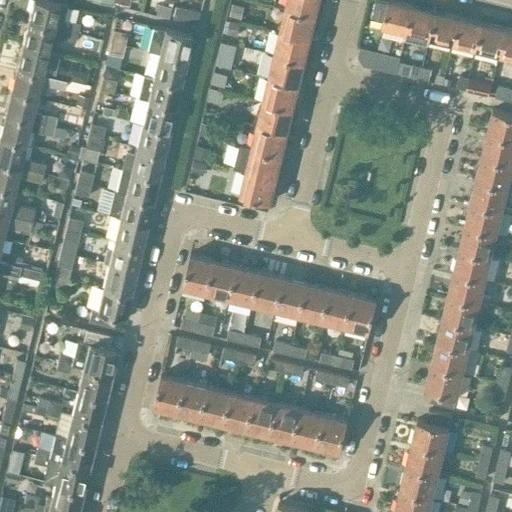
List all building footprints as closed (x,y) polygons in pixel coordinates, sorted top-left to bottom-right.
[(51,0),(31,0),(27,19),(54,25),(54,26),(64,28),(77,31),(80,23),(67,19),(63,18),(67,4),(60,2),(51,0)] [(286,0),(285,6),(316,13),(319,0),(286,0)] [(388,0),(382,25),(406,31),(412,4),(394,0),(388,0)] [(197,21),(199,9),(176,4),(173,15),(197,21)] [(406,31),(404,38),(427,43),(429,37),(435,10),(412,4),(406,31)] [(316,13),(285,6),(279,29),(311,36),(316,13)] [(453,42),(459,16),(435,10),(429,37),(453,42)] [(476,48),(482,21),(459,16),(453,42),(476,48)] [(77,31),(64,28),(54,26),(54,25),(27,19),(22,42),(49,48),(51,37),(63,40),(64,38),(75,41),(77,31)] [(499,54),(506,27),(482,21),(476,48),(499,54)] [(152,25),(146,49),(158,52),(186,59),(191,34),(163,27),(152,25)] [(511,56),(511,28),(506,27),(499,54),(511,56)] [(113,29),(110,40),(125,43),(127,32),(113,29)] [(279,29),(273,53),(305,61),(311,36),(279,29)] [(110,40),(107,51),(122,55),(125,43),(110,40)] [(22,42),(16,66),(53,75),(55,66),(59,51),(49,48),(22,42)] [(376,51),(372,66),(396,72),(400,57),(376,51)] [(186,59),(158,52),(152,74),(152,75),(180,82),(186,59)] [(305,61),(273,53),(268,76),(299,84),(305,61)] [(410,75),(420,77),(422,66),(413,63),(410,75)] [(16,66),(10,89),(37,95),(40,83),(63,88),(66,78),(53,75),(16,66)] [(55,66),(53,75),(66,78),(68,69),(55,66)] [(422,66),(420,77),(428,80),(431,68),(422,66)] [(143,72),(138,96),(146,98),(146,99),(174,105),(177,94),(180,82),(152,75),(152,74),(143,72)] [(459,74),(457,86),(466,89),(469,76),(459,74)] [(101,75),(99,86),(113,90),(116,79),(101,75)] [(299,84),(268,76),(262,99),(294,107),(299,84)] [(469,76),(466,89),(476,91),(477,91),(488,94),(491,81),(469,76)] [(495,96),(511,99),(511,87),(498,84),(495,96)] [(99,86),(96,98),(111,102),(113,90),(99,86)] [(10,89),(4,112),(55,124),(57,116),(34,110),(37,95),(10,89)] [(141,122),(169,129),(174,105),(146,99),(141,122)] [(294,107),(262,99),(256,123),(288,131),(294,107)] [(487,131),(511,137),(511,112),(493,108),(487,131)] [(4,112),(0,130),(0,136),(26,142),(29,129),(52,135),(55,124),(4,112)] [(88,133),(102,137),(105,125),(90,122),(88,133)] [(135,145),(163,152),(169,129),(141,122),(135,145)] [(288,131),(256,123),(251,145),(282,153),(288,131)] [(511,161),(511,137),(487,131),(482,154),(511,161)] [(88,133),(85,145),(100,148),(102,137),(88,133)] [(0,136),(0,160),(43,171),(45,162),(33,159),(22,156),(26,142),(0,136)] [(276,177),(282,153),(251,145),(250,146),(239,143),(233,167),(245,170),(245,169),(276,177)] [(125,150),(121,166),(158,175),(163,152),(135,145),(134,152),(125,150)] [(509,186),(511,173),(511,161),(482,154),(476,178),(509,186)] [(0,160),(0,185),(14,189),(18,176),(41,182),(43,171),(0,160)] [(121,166),(116,189),(124,191),(124,192),(152,199),(158,175),(121,166)] [(78,172),(76,180),(91,184),(94,172),(79,168),(78,172)] [(271,201),(276,177),(245,169),(245,170),(239,193),(271,201)] [(503,209),(509,186),(476,178),(470,201),(503,209)] [(76,180),(74,191),(88,195),(91,184),(76,180)] [(0,185),(0,209),(32,218),(34,210),(35,206),(12,200),(14,190),(14,189),(0,185)] [(113,188),(107,212),(118,215),(118,216),(146,223),(152,199),(124,192),(124,191),(116,189),(113,188)] [(498,232),(503,209),(470,201),(465,224),(498,232)] [(0,209),(0,234),(3,235),(6,225),(29,230),(32,218),(0,209)] [(68,215),(65,226),(80,230),(83,219),(68,215)] [(113,238),(141,245),(146,223),(118,216),(113,238)] [(492,256),(498,232),(465,224),(459,248),(492,256)] [(65,226),(62,239),(77,243),(80,230),(65,226)] [(106,248),(103,261),(107,262),(107,261),(135,268),(141,245),(113,238),(111,246),(109,246),(106,248)] [(486,279),(492,256),(459,248),(453,271),(486,279)] [(207,290),(214,258),(190,253),(183,284),(207,290)] [(237,264),(214,258),(207,290),(230,296),(237,264)] [(0,269),(5,271),(5,272),(18,275),(20,265),(8,262),(0,259),(0,269)] [(102,285),(129,292),(135,268),(107,261),(107,262),(102,285)] [(57,262),(54,273),(69,277),(71,265),(57,262)] [(261,270),(237,264),(230,296),(253,302),(261,270)] [(284,275),(261,270),(253,302),(276,307),(284,275)] [(481,302),(486,279),(453,271),(448,294),(481,302)] [(54,273),(51,285),(66,289),(69,277),(54,273)] [(307,281),(284,275),(276,307),(299,313),(307,281)] [(330,286),(307,281),(299,313),(322,318),(330,286)] [(129,292),(102,285),(96,308),(90,307),(87,320),(113,326),(116,313),(124,315),(129,292)] [(353,292),(330,286),(322,318),(345,324),(353,292)] [(353,292),(345,324),(369,330),(377,298),(353,292)] [(475,326),(481,302),(448,294),(442,317),(475,326)] [(197,330),(199,321),(183,317),(181,327),(197,330)] [(469,349),(475,326),(442,317),(436,341),(469,349)] [(199,321),(197,330),(212,334),(215,324),(199,321)] [(82,366),(110,373),(116,349),(108,347),(111,334),(85,328),(82,341),(77,340),(72,355),(73,355),(71,363),(82,366)] [(229,328),(227,338),(243,342),(245,331),(229,328)] [(245,331),(243,342),(259,346),(261,335),(245,331)] [(193,348),(195,338),(179,334),(176,344),(193,348)] [(211,342),(195,338),(193,348),(209,352),(211,342)] [(275,339),(273,349),(289,353),(292,343),(275,339)] [(464,372),(469,349),(436,341),(431,364),(464,372)] [(292,343),(289,353),(305,357),(307,347),(292,343)] [(225,346),(223,355),(239,359),(241,349),(225,346)] [(241,349),(239,359),(255,363),(257,353),(241,349)] [(336,364),(338,354),(322,350),(320,360),(336,364)] [(59,352),(57,360),(71,364),(71,363),(73,355),(72,355),(59,352)] [(354,358),(338,354),(336,364),(352,368),(354,358)] [(272,357),(269,368),(285,371),(288,361),(272,357)] [(12,372),(21,375),(24,360),(16,358),(12,372)] [(57,360),(56,367),(69,370),(71,364),(57,360)] [(288,361),(285,371),(301,375),(304,365),(288,361)] [(464,372),(431,364),(425,387),(433,389),(431,401),(455,407),(457,395),(458,396),(464,372)] [(511,365),(503,364),(499,380),(509,382),(511,369),(511,365)] [(110,373),(82,366),(76,388),(104,394),(110,373)] [(331,382),(334,372),(318,368),(315,378),(331,382)] [(9,386),(8,388),(17,390),(21,375),(12,372),(9,386)] [(334,372),(331,382),(348,386),(350,376),(334,372)] [(154,404),(177,410),(185,378),(161,373),(154,404)] [(208,384),(185,378),(177,410),(201,416),(208,384)] [(499,380),(495,395),(505,397),(509,382),(499,380)] [(231,390),(208,384),(201,416),(224,421),(231,390)] [(104,394),(76,388),(71,411),(99,418),(104,394)] [(255,395),(231,390),(224,421),(247,427),(255,395)] [(278,401),(255,395),(247,427),(270,433),(278,401)] [(48,398),(46,406),(60,409),(62,402),(48,398)] [(270,433),(293,438),(301,406),(278,401),(270,433)] [(4,404),(1,419),(10,421),(13,406),(4,404)] [(46,406),(44,414),(58,417),(60,409),(46,406)] [(293,438),(316,444),(324,412),(301,406),(293,438)] [(417,418),(412,441),(445,449),(450,426),(453,414),(429,409),(426,420),(417,418)] [(71,411),(65,435),(93,441),(99,418),(71,411)] [(348,418),(324,412),(316,444),(340,450),(348,418)] [(1,419),(0,421),(0,435),(6,437),(10,421),(1,419)] [(51,449),(49,456),(87,465),(93,441),(65,435),(54,433),(50,449),(51,449)] [(445,449),(412,441),(406,465),(439,473),(445,449)] [(484,443),(480,459),(489,461),(493,445),(484,443)] [(37,445),(35,452),(49,456),(51,449),(50,449),(37,445)] [(501,447),(497,463),(507,465),(511,449),(501,447)] [(35,452),(33,461),(46,464),(47,464),(49,456),(35,452)] [(46,464),(42,480),(53,483),(81,489),(87,465),(49,456),(47,464),(46,464)] [(480,459),(476,474),(485,476),(489,461),(480,459)] [(497,463),(493,478),(504,481),(507,465),(497,463)] [(439,473),(406,465),(400,488),(433,496),(439,473)] [(44,504),(43,505),(72,511),(75,511),(81,489),(53,483),(50,496),(46,495),(44,504)] [(429,511),(433,496),(400,488),(395,511),(397,511),(429,511)] [(472,490),(469,505),(478,508),(481,492),(472,490)] [(26,492),(23,501),(37,504),(37,503),(39,495),(26,492)] [(490,493),(486,509),(496,511),(500,495),(490,493)] [(228,511),(231,501),(209,496),(205,511),(228,511)] [(23,501),(21,510),(29,511),(72,511),(43,505),(44,504),(37,503),(37,504),(23,501)] [(278,503),(276,511),(310,511),(310,510),(278,503)]
